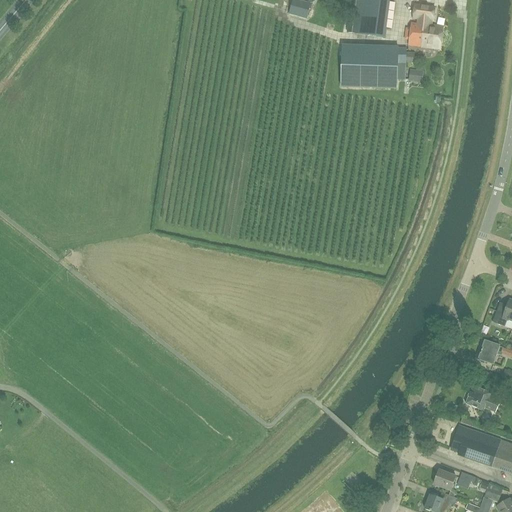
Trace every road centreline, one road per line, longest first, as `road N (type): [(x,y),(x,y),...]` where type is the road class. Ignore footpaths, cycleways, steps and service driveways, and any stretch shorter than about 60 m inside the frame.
road 1 (tertiary): [(410,449),(473,263)]
road 2 (tertiary): [(473,263),(511,124)]
